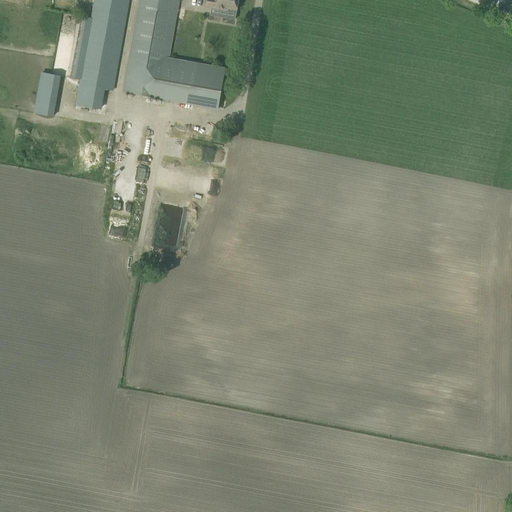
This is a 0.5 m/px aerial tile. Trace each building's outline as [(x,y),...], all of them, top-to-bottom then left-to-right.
[(94,0),(76,105),(101,110),(105,90),(114,91),(129,2),(128,0),(94,0)] [(168,59),(179,0),(176,0),(139,0),(123,92),(218,110),(225,68),(168,59)] [(205,0),(205,3),(204,8),(228,13),(229,11),(229,9),(237,10),(238,0),(205,0)] [(53,117),(61,76),(41,72),(34,113),(53,117)] [(134,161),(119,159),(107,229),(122,231),(134,161)]
